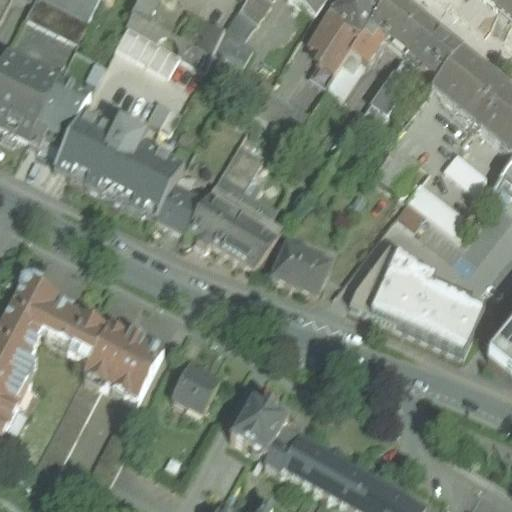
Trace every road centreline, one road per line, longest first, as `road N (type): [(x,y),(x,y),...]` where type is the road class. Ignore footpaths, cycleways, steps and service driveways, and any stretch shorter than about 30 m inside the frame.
road 1 (tertiary): [(410,377),(228,317),(17,209)]
road 2 (unclassified): [(404,415),(427,460),(508,511)]
